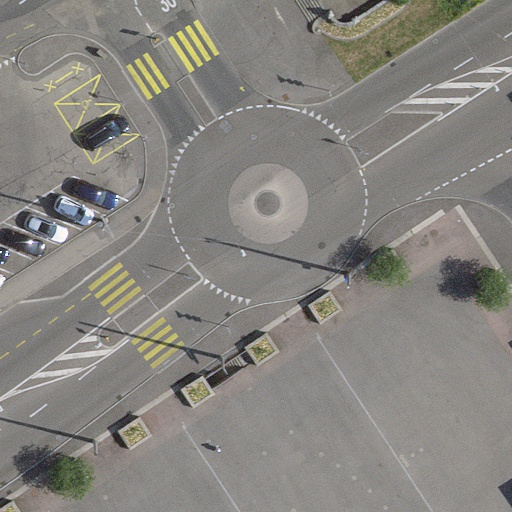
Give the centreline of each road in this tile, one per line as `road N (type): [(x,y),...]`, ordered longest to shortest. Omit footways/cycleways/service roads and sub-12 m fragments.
road 1 (primary): [(0,401),(215,252)]
road 2 (primary): [(511,27),(450,48),(291,145)]
road 3 (residential): [(135,0),(236,148)]
road 4 (primary): [(332,222),(458,141)]
road 5 (primary): [(215,252),(246,272),(283,273),(315,254),(332,222)]
road 6 (primary): [(236,148),(219,159),(200,195),(204,235),(215,252)]
